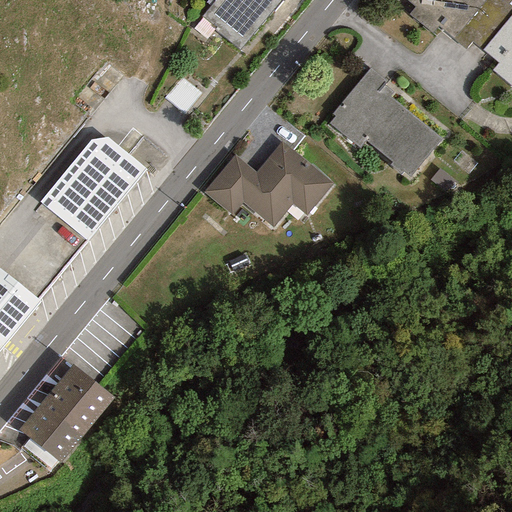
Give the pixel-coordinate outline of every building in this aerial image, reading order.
[(215,0),(201,17),(239,50),(283,0),(215,0)] [(403,0),(414,8),(409,14),(432,33),(438,26),(453,39),(484,0),(403,0)] [(511,7),(502,0),(484,0),(453,39),(465,49),(471,42),(481,50),(511,13),(511,7)] [(511,13),(481,50),(497,63),(491,71),(511,87),(511,13)] [(369,68),(332,114),(335,116),(328,125),(357,149),(365,140),(392,162),(389,166),(407,180),(440,139),(388,97),(392,92),(382,84),(385,81),(369,68)] [(186,108),(198,91),(181,79),(169,96),(186,108)] [(91,140),(39,202),(86,242),(146,170),(107,138),(91,140)] [(281,141),(255,172),(234,155),(203,193),(232,216),(242,203),(273,227),(292,204),(306,216),(333,184),(281,141)] [(0,349),(41,300),(0,268),(0,349)] [(72,365),(46,397),(87,431),(113,398),(72,365)] [(87,431),(46,397),(19,430),(60,463),(87,431)]
